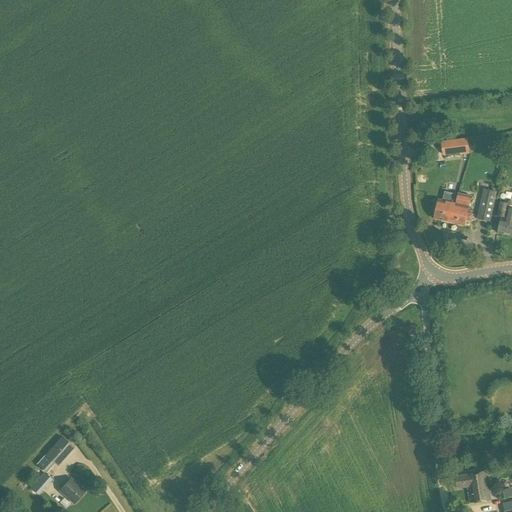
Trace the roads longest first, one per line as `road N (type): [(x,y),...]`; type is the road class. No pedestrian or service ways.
road 1 (tertiary): [(205,511),(345,346),(436,274)]
road 2 (tertiary): [(436,274),(412,228),(405,187),(393,0)]
road 3 (track): [(447,511),(434,449),(423,286)]
